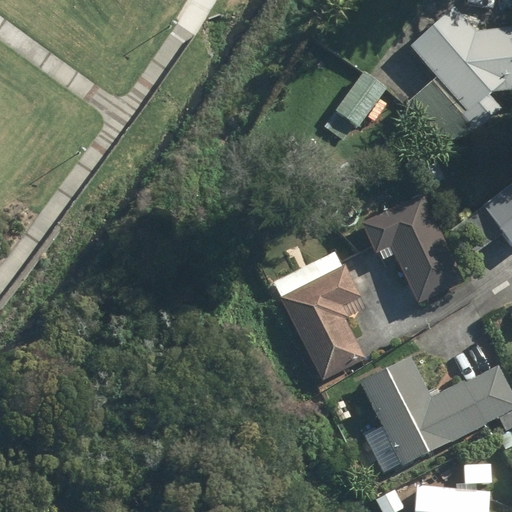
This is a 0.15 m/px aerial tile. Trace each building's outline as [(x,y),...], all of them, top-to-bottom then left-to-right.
[(455,12),(410,48),(437,82),(410,104),(446,149),(473,128),(476,132),(505,109),(490,91),(511,88),(511,31),(474,35),(455,12)] [(390,90),(367,72),(337,111),(360,129),(390,90)] [(511,187),(484,209),(511,246),(511,187)] [(428,201),(366,225),(377,255),(399,246),(413,280),(453,265),(428,201)] [(335,250),(270,286),(325,384),(369,359),(346,319),(368,307),(335,250)] [(410,358),(363,383),(384,423),(361,434),(383,476),(497,417),(494,411),(511,402),(508,394),(511,392),(511,389),(500,366),(433,401),(410,358)] [(491,511),(493,493),(416,488),(414,511),(491,511)] [(397,489),(376,499),(382,511),(402,511),(407,510),(397,489)]
